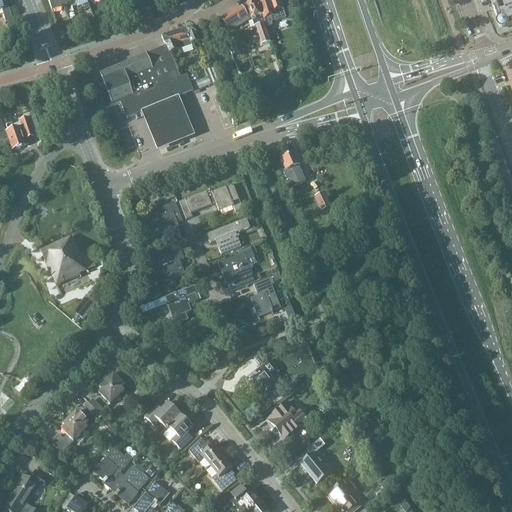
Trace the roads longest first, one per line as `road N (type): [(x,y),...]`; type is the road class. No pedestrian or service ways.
road 1 (primary): [(356,101),(511,502)]
road 2 (primary): [(511,403),(391,90)]
road 3 (tertiary): [(100,187),(356,101)]
road 4 (residential): [(197,395),(231,352),(192,238)]
road 5 (tertiary): [(0,453),(106,333)]
road 6 (tertiary): [(106,333),(125,264),(100,187)]
road 7 (residential): [(0,261),(46,161),(81,138)]
road 8 (residential): [(52,64),(192,7)]
road 9 (residential): [(293,511),(197,395)]
